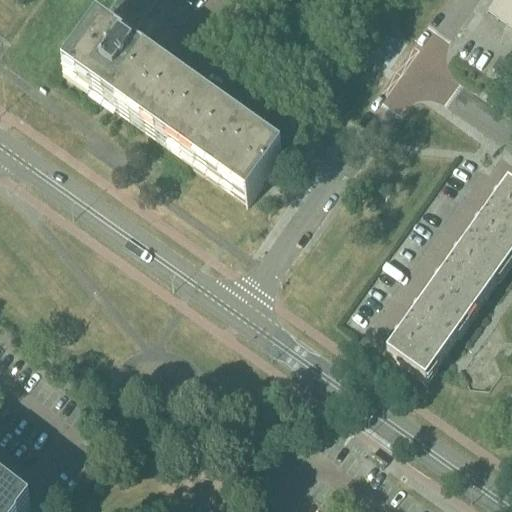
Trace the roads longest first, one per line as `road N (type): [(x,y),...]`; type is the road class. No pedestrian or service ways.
road 1 (tertiary): [(239,317),(511,511)]
road 2 (residential): [(239,317),(410,73)]
road 3 (tertiary): [(0,148),(239,317)]
road 4 (residential): [(382,346),(511,163)]
road 5 (residential): [(511,143),(410,73)]
